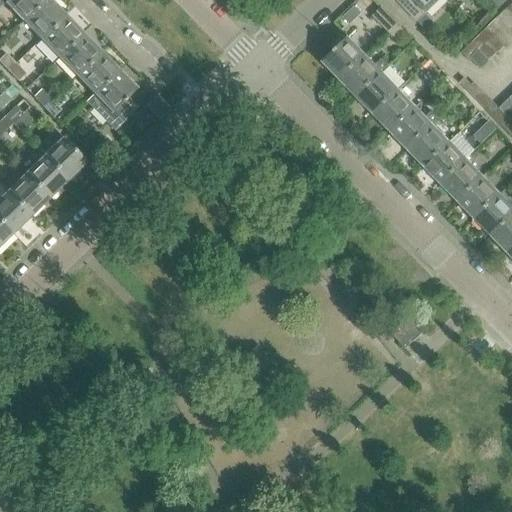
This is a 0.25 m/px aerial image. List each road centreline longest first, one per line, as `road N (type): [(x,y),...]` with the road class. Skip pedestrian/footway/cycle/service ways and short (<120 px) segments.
road 1 (residential): [(511,330),(258,67)]
road 2 (residential): [(0,319),(258,67)]
